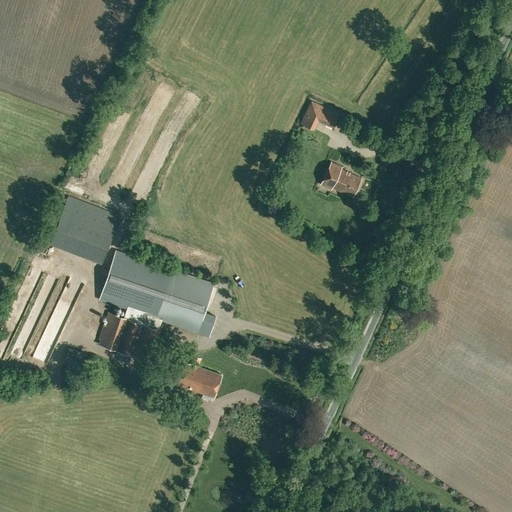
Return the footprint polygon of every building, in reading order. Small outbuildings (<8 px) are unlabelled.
[(339,115),(312,103),(302,124),(312,129),(318,118),(334,125),(339,115)] [(361,178),(341,169),(342,167),(331,162),(321,183),(331,188),(332,187),(352,196),(361,178)] [(102,262),(120,215),(69,196),(51,241),(102,262)] [(207,298),(211,287),(208,275),(186,281),(183,271),(119,249),(112,269),(101,299),(112,303),(122,300),(126,313),(122,314),(114,338),(112,338),(114,347),(135,354),(146,322),(136,318),(134,313),(144,316),(158,312),(162,314),(172,311),(175,324),(213,337),(218,322),(206,318),(210,306),(185,297),(187,291),(207,298)] [(71,271),(69,277),(85,282),(87,275),(71,271)] [(67,284),(58,303),(73,310),(82,291),(67,284)] [(46,336),(48,336),(47,347),(51,347),(52,337),(55,337),(55,326),(47,326),(46,336)] [(87,353),(69,347),(63,364),(81,370),(87,353)] [(213,397),(221,374),(198,366),(201,358),(193,355),(190,363),(183,360),(175,383),(213,397)]
